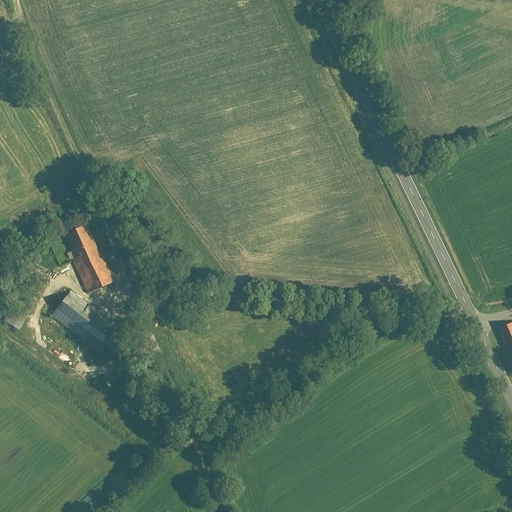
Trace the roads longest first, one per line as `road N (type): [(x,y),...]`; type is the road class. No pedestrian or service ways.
road 1 (secondary): [(462,306),(317,0)]
road 2 (residential): [(462,306),(129,281)]
road 3 (track): [(129,281),(6,0)]
road 4 (track): [(129,281),(187,453)]
